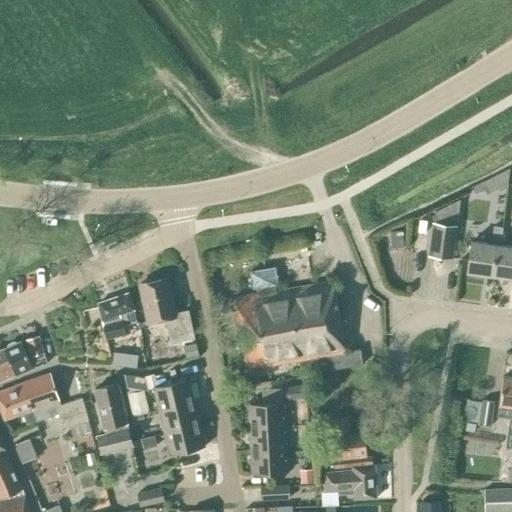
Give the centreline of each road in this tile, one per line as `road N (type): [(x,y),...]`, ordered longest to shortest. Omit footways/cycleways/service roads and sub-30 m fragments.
road 1 (primary): [(173,197),(247,185),(334,156),(511,56)]
road 2 (residential): [(402,511),(400,314),(511,329)]
road 3 (residential): [(237,511),(180,230)]
road 4 (residential): [(0,308),(28,304),(180,230)]
road 5 (primary): [(173,197),(0,193)]
